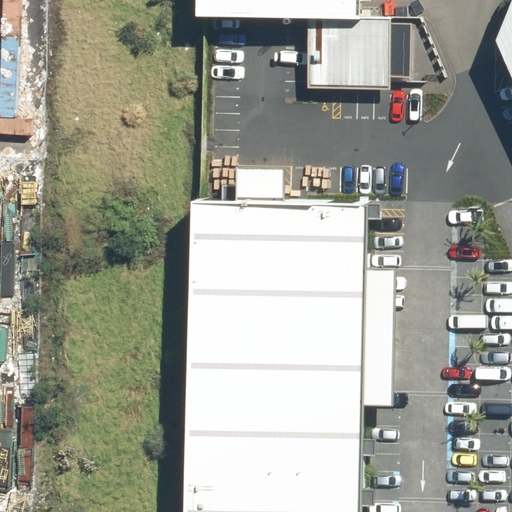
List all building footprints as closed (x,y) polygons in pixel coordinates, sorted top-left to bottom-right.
[(362,0),(188,0),(189,16),(307,19),(362,21),(362,0)] [(511,0),(507,0),(490,38),(511,89),(511,0)] [(362,21),(307,19),(306,90),(389,92),(391,21),(362,21)] [(197,206),(195,334),(286,335),(288,208),(255,207),(197,206)] [(288,208),(286,335),(362,336),(363,304),(365,208),(288,208)] [(195,334),(194,472),(358,476),(361,365),(362,336),(286,335),(195,334)] [(194,472),(192,511),(356,511),(358,476),(194,472)]
